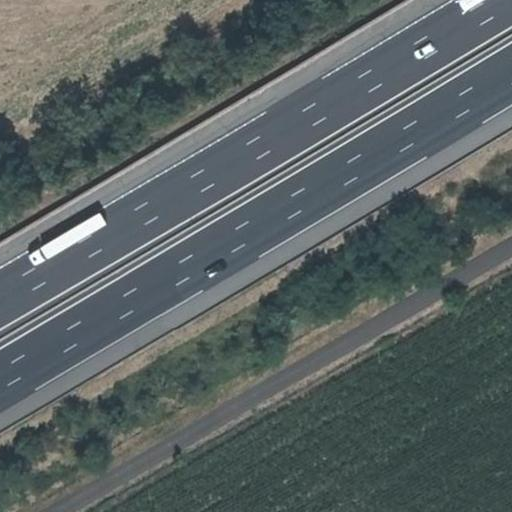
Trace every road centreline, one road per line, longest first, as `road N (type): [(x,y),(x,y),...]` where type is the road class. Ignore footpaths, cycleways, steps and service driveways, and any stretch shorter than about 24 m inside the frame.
road 1 (motorway): [(0,375),(511,66)]
road 2 (motorway): [(493,0),(0,293)]
road 3 (residential): [(53,511),(511,246)]
